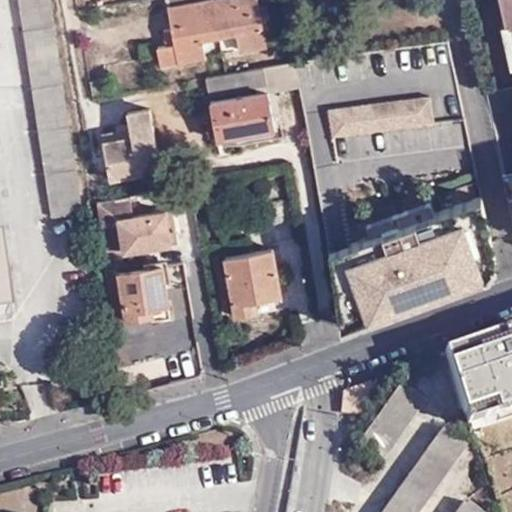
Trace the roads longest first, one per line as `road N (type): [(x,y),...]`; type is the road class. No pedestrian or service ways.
road 1 (tertiary): [(0,465),(319,368),(511,289)]
road 2 (unknown): [(508,289),(449,0)]
